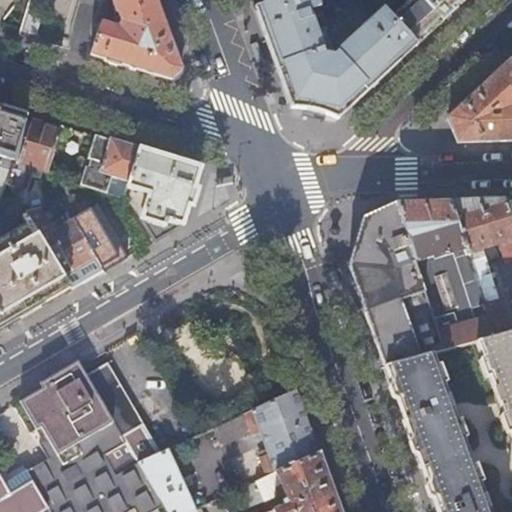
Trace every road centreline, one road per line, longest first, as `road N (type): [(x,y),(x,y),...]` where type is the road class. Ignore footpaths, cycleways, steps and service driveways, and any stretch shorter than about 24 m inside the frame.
road 1 (tertiary): [(388,511),(273,209)]
road 2 (residential): [(0,371),(273,209)]
road 3 (residential): [(0,70),(254,151)]
road 4 (residential): [(337,171),(511,11)]
road 5 (residential): [(511,169),(337,171)]
road 6 (tertiary): [(254,151),(202,0)]
